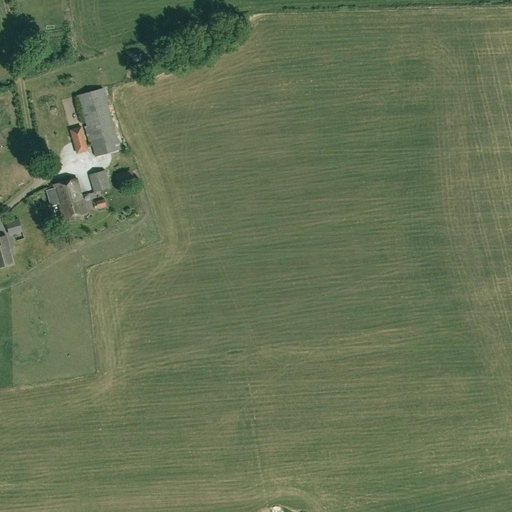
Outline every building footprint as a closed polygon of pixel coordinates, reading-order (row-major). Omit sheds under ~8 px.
[(95,156),(120,150),(103,88),(78,95),(95,156)] [(81,127),(70,130),(73,142),(84,139),(81,127)] [(84,169),(77,171),(84,193),(91,191),(84,169)] [(94,192),(110,188),(105,170),(89,175),(94,192)] [(134,180),(131,171),(117,175),(119,185),(134,180)] [(82,196),(77,178),(54,185),(58,202),(82,196)] [(58,202),(63,220),(87,213),(82,196),(58,202)] [(10,234),(22,230),(18,218),(6,222),(10,234)] [(0,266),(12,263),(9,249),(10,249),(6,235),(0,236),(0,266)]
